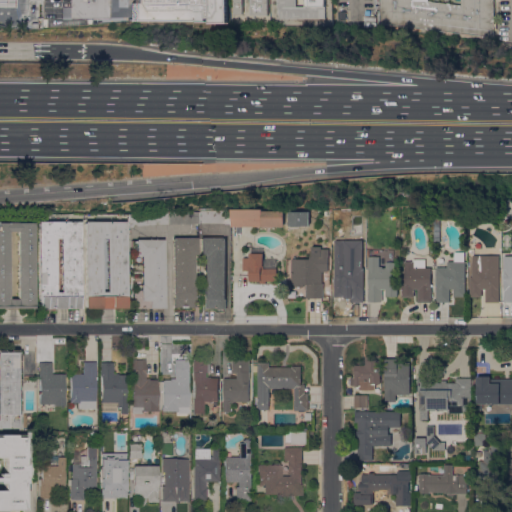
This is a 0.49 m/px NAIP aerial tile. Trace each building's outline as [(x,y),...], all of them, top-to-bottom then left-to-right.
[(0,0),(16,0),(16,8),(0,8),(0,0)] [(102,0),(102,8),(104,8),(104,19),(62,19),(62,0),(102,0)] [(129,0),(129,5),(163,5),(163,21),(224,21),(224,10),(223,10),(223,0),(129,0)] [(242,0),(243,14),(234,14),(234,0),(242,0)] [(268,0),(268,15),(251,15),(251,0),(268,0)] [(332,0),(332,25),(271,24),(271,0),(332,0)] [(420,28),(420,32),(411,30),(411,27),(380,23),(379,0),(494,0),(494,6),(501,6),(501,13),(494,13),(494,23),(496,23),(496,30),(494,30),(494,37),(420,28)] [(261,209),(261,210),(283,210),(283,225),(274,225),(274,228),(261,228),(261,226),(230,226),(230,223),(230,211),(230,209),(261,209)] [(200,223),(200,212),(200,211),(230,211),(230,223),(200,223)] [(169,213),(200,212),(200,223),(200,224),(169,224),(169,213)] [(134,226),(134,228),(129,228),(129,215),(169,213),(169,224),(134,226)] [(80,222),(80,297),(79,297),(79,309),(39,309),(39,297),(38,297),(38,222),(80,222)] [(85,222),(127,222),(127,309),(85,309),(85,222)] [(0,223),(34,223),(34,309),(0,309),(0,223)] [(174,238),(198,238),(198,255),(195,255),(195,287),(195,309),(173,309),(174,238)] [(226,298),(227,298),(227,309),(205,309),(205,286),(205,255),(202,255),(202,238),(226,238),(226,298)] [(165,309),(134,309),(134,291),(141,291),(141,285),(142,285),(142,256),(137,256),(137,253),(132,253),(132,240),(165,240),(165,309)] [(330,249),(330,256),(329,256),(329,271),(323,271),(323,283),(324,283),(324,298),(307,298),(307,284),(304,284),(304,286),(295,286),(295,284),(292,284),(292,258),(310,258),(311,244),(321,244),(321,249),(330,249)] [(264,281),(250,281),(250,270),(243,270),(243,257),(250,257),(250,253),(251,253),(251,247),(263,247),(264,259),(278,258),(278,268),(277,268),(277,278),(274,280),(267,281),(267,283),(264,283),(264,281)] [(472,255),(498,255),(498,268),(499,268),(499,301),(485,301),(485,290),(481,290),(481,296),(469,296),(469,277),(472,277),(472,261),(472,255)] [(368,256),(379,256),(379,266),(382,266),(382,268),(385,268),(385,262),(397,262),(397,296),(385,296),(385,289),(381,289),(382,301),(368,301),(368,256)] [(363,302),(350,302),(350,289),(346,289),(346,296),(334,296),(334,277),(335,277),(335,274),(337,274),(337,261),(346,261),(346,267),(349,267),(349,266),(357,266),(357,267),(363,268),(363,302)] [(446,267),(446,261),(464,261),(464,296),(453,296),(453,289),(449,289),(449,302),(435,302),(435,267),(446,267)] [(433,284),(433,287),(431,287),(431,288),(432,288),(433,302),(419,302),(418,289),(415,289),(415,297),(403,297),(402,283),(406,283),(405,262),(414,262),(414,268),(417,268),(417,266),(426,266),(426,268),(431,267),(431,284),(433,284)] [(503,267),(509,267),(509,266),(511,266),(511,301),(510,301),(504,301),(503,267)] [(0,428),(0,350),(18,350),(18,355),(19,355),(19,361),(18,361),(18,366),(19,366),(19,374),(18,374),(18,379),(19,379),(19,387),(18,387),(18,392),(19,392),(19,399),(18,399),(18,404),(19,404),(19,411),(17,411),(17,414),(19,415),(19,429),(0,428)] [(380,384),(375,384),(375,389),(360,389),(360,385),(351,385),(351,377),(355,377),(355,373),(355,365),(366,365),(366,360),(366,356),(371,356),(371,360),(380,360),(380,384)] [(146,376),(146,379),(149,379),(150,380),(157,380),(158,411),(143,412),(143,414),(132,414),(131,359),(135,359),(135,360),(142,360),(146,359),(146,376)] [(188,414),(177,414),(177,412),(163,412),(163,381),(171,381),(171,379),(175,379),(175,359),(188,359),(188,414)] [(219,401),(213,401),(213,402),(204,402),(204,414),(193,414),(193,361),(194,361),(194,359),(207,359),(207,373),(205,373),(205,377),(219,377),(219,401)] [(250,359),(250,401),(234,401),(234,404),(232,404),(232,407),(233,407),(233,410),(232,410),(232,411),(224,411),(224,378),(238,378),(238,373),(234,373),(234,359),(250,359)] [(410,394),(396,394),(396,401),(385,401),(386,359),(398,359),(398,362),(410,362),(410,394)] [(69,403),(69,397),(70,397),(70,374),(83,374),(83,362),(96,362),(96,372),(97,372),(97,376),(96,376),(96,377),(97,377),(97,380),(96,380),(96,409),(79,409),(79,403),(69,403)] [(258,362),(270,362),(270,367),(292,367),(292,366),(302,366),(302,384),(306,384),(306,392),(309,392),(309,410),(305,410),(305,411),(300,411),(300,410),(295,410),(295,388),(270,388),(270,393),(271,393),(271,398),(270,398),(270,407),(269,407),(269,409),(259,409),(259,407),(258,407),(258,362)] [(52,363),(52,374),(65,374),(65,378),(64,378),(64,398),(66,398),(66,406),(55,406),(55,404),(40,404),(40,398),(38,398),(38,383),(39,383),(39,363),(52,363)] [(114,375),(118,375),(127,375),(127,378),(126,378),(126,399),(127,399),(127,414),(120,414),(120,410),(117,410),(117,403),(116,403),(116,411),(102,411),(101,376),(100,376),(100,363),(114,363),(114,375)] [(511,402),(482,403),(482,409),(476,409),(476,399),(477,399),(476,376),(490,375),(490,379),(511,379),(511,402)] [(474,411),(471,411),(471,413),(448,413),(448,409),(429,409),(429,419),(421,419),(420,391),(418,391),(418,378),(431,378),(431,382),(442,382),(442,380),(447,380),(447,383),(456,383),(456,378),(474,378),(474,411)] [(355,395),(369,395),(369,407),(354,407),(355,395)] [(356,411),(369,411),(369,412),(401,411),(401,427),(389,427),(389,434),(391,434),(391,445),(373,445),(373,460),(359,460),(359,436),(357,436),(357,431),(359,431),(359,422),(356,422),(356,411)] [(436,438),(439,441),(445,441),(445,451),(434,450),(426,442),(426,426),(436,426),(436,438)] [(306,431),(306,444),(291,444),(291,442),(285,442),(285,434),(291,434),(291,431),(306,431)] [(485,433),(485,445),(473,445),(473,433),(485,433)] [(0,510),(0,435),(14,435),(14,437),(23,437),(23,465),(26,465),(26,481),(23,481),(23,510),(0,510)] [(240,458),(240,444),(243,444),(243,441),(245,441),(245,439),(249,439),(249,441),(250,441),(250,455),(250,501),(236,501),(236,488),(238,488),(238,482),(225,483),(224,458),(240,458)] [(426,441),(426,444),(427,444),(427,454),(415,454),(415,441),(426,441)] [(161,448),(161,443),(172,442),(172,457),(160,457),(160,455),(157,456),(157,448),(161,448)] [(503,442),(503,444),(505,444),(505,450),(503,450),(503,477),(475,477),(475,468),(480,468),(480,460),(484,460),(484,451),(489,451),(489,449),(492,449),(492,442),(503,442)] [(141,444),(141,458),(129,458),(129,444),(141,444)] [(302,447),(303,495),(287,496),(279,496),(279,495),(265,495),(265,484),(263,484),(263,486),(259,486),(258,465),(282,465),(282,477),(289,476),(289,461),(286,461),(286,447),(302,447)] [(212,449),(221,449),(221,467),(219,467),(219,482),(205,482),(205,488),(206,488),(206,500),(194,500),(194,488),(191,488),(191,466),(194,466),(194,449),(210,450),(210,453),(212,453),(212,452),(212,449)] [(73,452),(80,452),(80,456),(89,456),(89,457),(96,457),(96,487),(94,487),(94,489),(83,489),(83,500),(70,500),(70,486),(68,486),(68,480),(72,480),(72,464),(73,464),(73,452)] [(39,499),(39,479),(41,479),(41,468),(41,464),(45,464),(46,456),(58,456),(58,457),(65,457),(64,488),(52,488),(52,499),(39,499)] [(108,456),(109,465),(124,465),(125,488),(127,487),(127,499),(113,499),(113,488),(110,488),(110,487),(101,487),(101,456),(108,456)] [(159,472),(157,472),(157,499),(158,499),(158,502),(147,502),(147,498),(139,498),(139,495),(133,495),(133,466),(148,466),(148,460),(159,460),(159,472)] [(188,502),(178,502),(178,495),(169,495),(169,494),(164,494),(164,473),(168,473),(168,470),(171,470),(171,464),(180,464),(180,462),(188,462),(188,502)] [(430,474),(430,475),(445,475),(445,465),(454,465),(454,475),(468,475),(467,494),(454,494),(454,492),(430,492),(430,493),(420,493),(420,474),(430,474)] [(356,484),(356,474),(363,474),(369,474),(369,472),(371,470),(376,470),(377,472),(377,474),(388,474),(398,474),(398,470),(412,470),(412,478),(411,478),(411,481),(409,481),(409,493),(412,493),(412,505),(396,506),(396,495),(380,495),(380,491),(370,491),(370,485),(363,485),(363,484),(356,484)]
